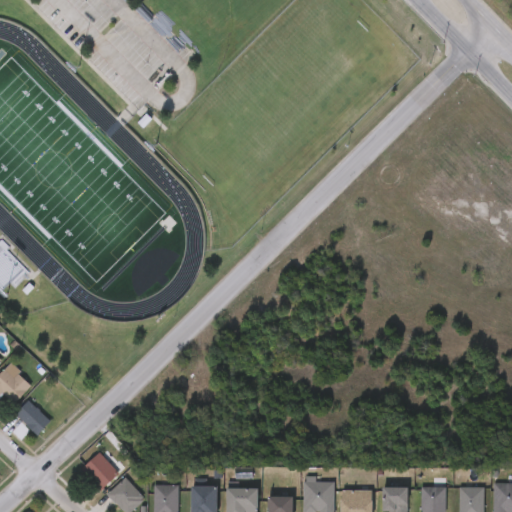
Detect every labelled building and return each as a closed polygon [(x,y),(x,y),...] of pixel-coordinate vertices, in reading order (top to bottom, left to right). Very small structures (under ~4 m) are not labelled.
[(31,383),(15,405),(0,394),(0,372),(6,364),(31,383)] [(50,423),(37,437),(14,415),(28,401),(50,423)] [(78,467),(97,452),(115,475),(96,490),(78,467)] [(141,499),(128,511),(121,511),(104,495),(121,478),(141,499)] [(335,482),(335,511),(306,511),(306,482),(335,482)] [(495,511),(495,483),(511,483),(511,511),(495,511)] [(155,511),(155,485),(179,485),(179,511),(155,511)] [(217,487),(217,511),(191,511),(191,487),(217,487)] [(395,511),(383,511),(383,487),(408,487),(408,511),(395,511)] [(422,511),(422,487),(446,487),(446,511),(422,511)] [(460,511),(460,487),(485,487),(485,511),(460,511)] [(258,489),(258,511),(227,511),(227,489),(258,489)] [(341,511),(341,491),(373,491),(373,511),(341,511)] [(268,511),(268,497),(293,497),(293,511),(268,511)]
